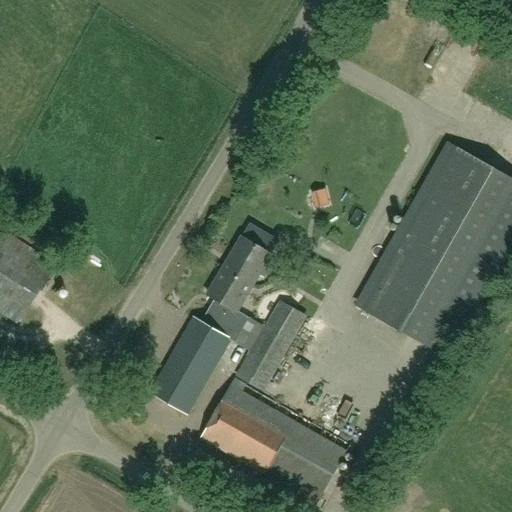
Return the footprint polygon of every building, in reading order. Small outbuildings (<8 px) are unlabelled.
[(447,65),(451,70),(476,48),(462,33),(426,66),(435,76),(447,65)] [(511,184),(511,179),(451,145),(360,308),(422,343),(511,184)] [(257,247),(271,255),(279,241),(265,233),(257,247)] [(0,312),(16,324),(52,270),(2,236),(0,239),(0,312)] [(264,268),(271,255),(257,247),(242,238),(223,269),(253,286),(259,275),(264,278),(268,270),(264,268)] [(253,286),(223,269),(208,296),(215,300),(203,322),(194,318),(151,394),(188,415),(231,340),(236,342),(250,319),(238,312),(253,286)] [(266,392),(309,317),(280,300),(237,376),(266,392)] [(318,505),(352,445),(235,380),(202,439),(318,505)]
